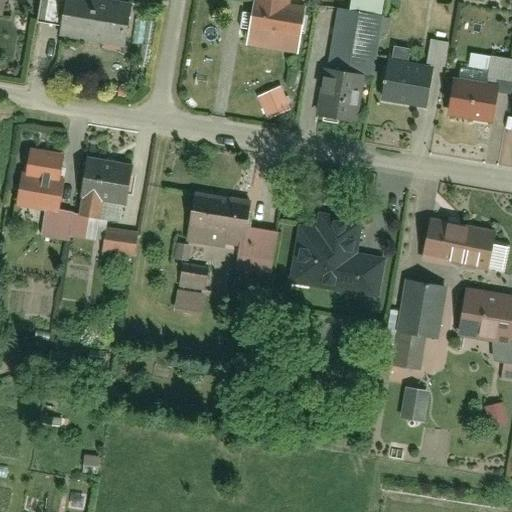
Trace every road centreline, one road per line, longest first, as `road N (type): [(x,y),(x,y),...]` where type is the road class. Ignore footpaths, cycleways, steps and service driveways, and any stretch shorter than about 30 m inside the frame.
road 1 (residential): [(511,181),(160,123)]
road 2 (residential): [(160,123),(0,96)]
road 3 (residential): [(181,0),(160,123)]
